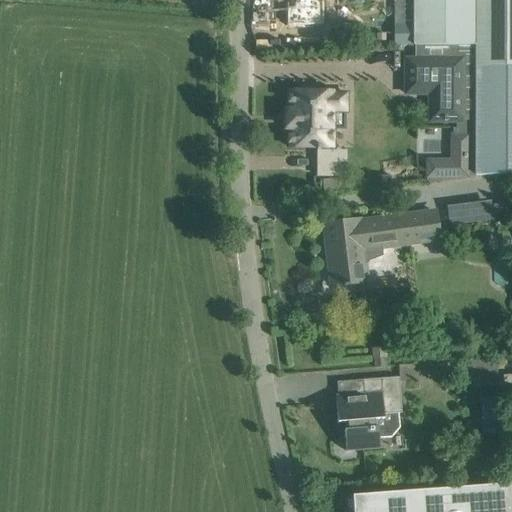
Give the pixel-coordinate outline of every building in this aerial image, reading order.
[(286,0),(287,9),(281,9),(281,31),(301,31),(301,26),(312,27),(312,4),(332,4),(331,0),(286,0)] [(412,0),(412,3),(412,47),(475,47),(474,0),(412,0)] [(511,0),(474,0),(475,47),(475,68),(511,68),(511,0)] [(429,95),(429,123),(461,123),(461,122),(461,61),(405,61),(405,95),(429,95)] [(475,136),(475,176),(511,176),(511,68),(475,68),(475,136)] [(320,151),(320,148),(332,148),(333,113),(346,113),(346,95),(333,95),(333,93),(288,92),(288,111),(285,111),(285,129),(288,129),(288,148),(316,148),(316,151),(320,151)] [(426,161),(426,178),(462,178),(475,178),(475,176),(475,136),(456,136),(450,136),(450,161),(443,161),(426,161)] [(486,201),(445,208),(448,227),(490,220),(486,201)] [(511,218),(511,215),(511,204),(505,205),(496,206),(490,207),(492,221),(511,218)] [(358,224),(358,222),(324,226),(331,287),(343,286),(343,287),(349,287),(349,285),(366,282),(361,251),(363,250),(364,259),(370,265),(379,264),(383,258),(382,251),(379,248),(438,240),(435,213),(358,224)] [(458,363),(460,389),(499,386),(497,360),(458,363)] [(401,414),(398,378),(361,381),(362,395),(335,398),(337,424),(344,423),(345,431),(343,431),(345,452),(379,449),(378,438),(390,437),(398,427),(397,414),(401,414)] [(500,397),(479,399),(480,413),(501,412),(500,397)] [(511,511),(511,499),(511,485),(351,497),(352,511),(511,511)]
